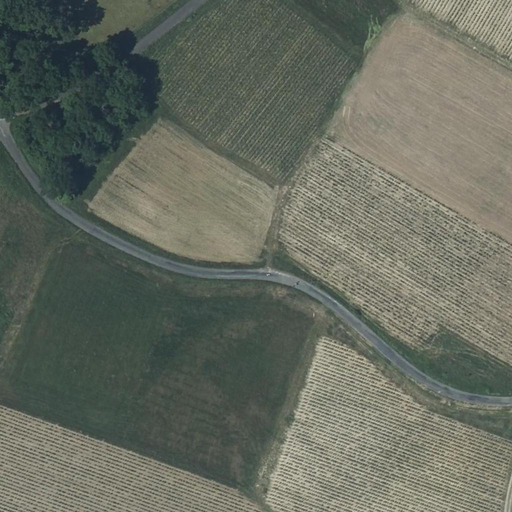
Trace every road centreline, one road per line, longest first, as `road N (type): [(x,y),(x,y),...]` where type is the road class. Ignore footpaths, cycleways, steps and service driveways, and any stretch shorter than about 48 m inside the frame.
road 1 (unclassified): [(0,127),(39,189),(109,240),(175,269),(291,283),(327,302),(436,390),(511,404)]
road 2 (unclassified): [(200,0),(109,71),(48,102),(0,114)]
road 3 (track): [(326,511),(459,398)]
